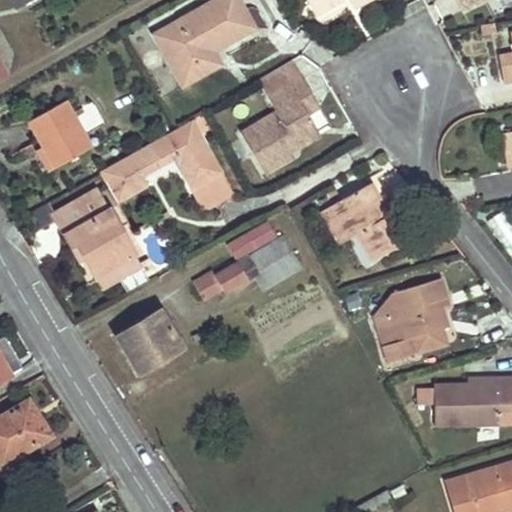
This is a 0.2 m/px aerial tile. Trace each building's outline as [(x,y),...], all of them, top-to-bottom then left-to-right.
[(238,7),(234,0),(216,0),(179,21),(183,28),(160,41),(174,67),(191,57),(196,68),(218,56),(215,51),(212,46),(219,41),(222,48),(256,28),(243,5),(238,7)] [(343,2),(341,0),(315,0),(309,4),(315,16),(343,2)] [(458,0),(465,11),(482,5),(490,0),(458,0)] [(183,28),(179,21),(156,34),(160,41),(183,28)] [(492,21),(479,23),(481,32),(493,30),(492,21)] [(215,51),(222,48),(219,41),(212,46),(215,51)] [(511,51),(499,53),(504,82),(511,80),(511,51)] [(223,64),(218,56),(196,68),(201,77),(223,64)] [(191,57),(174,67),(184,86),(201,77),(196,68),(191,57)] [(0,79),(9,74),(0,59),(0,79)] [(198,106),(237,92),(230,73),(191,87),(198,106)] [(305,75),(271,96),(279,110),(244,131),(268,171),(297,155),(294,150),(290,144),(320,127),(311,112),(302,98),(314,90),(305,75)] [(314,90),(302,98),(311,112),(323,105),(314,90)] [(54,166),(92,146),(65,98),(27,120),(54,166)] [(191,120),(185,123),(198,147),(204,144),(191,120)] [(175,129),(105,169),(117,190),(136,180),(134,177),(173,154),(175,159),(197,198),(223,183),(218,174),(220,173),(204,144),(198,147),(185,123),(175,129)] [(320,127),(290,144),(294,150),(323,133),(320,127)] [(511,132),(502,134),(508,168),(511,167),(511,132)] [(136,180),(117,190),(123,199),(141,190),(136,180)] [(332,182),(325,186),(328,191),(335,188),(332,182)] [(394,209),(386,213),(369,182),(334,202),(351,234),(356,231),(373,260),(410,239),(394,209)] [(223,183),(197,198),(202,206),(228,192),(223,183)] [(137,253),(113,210),(101,188),(57,214),(68,235),(83,261),(88,259),(97,276),(137,253)] [(170,213),(157,220),(163,231),(169,227),(174,224),(170,213)] [(301,267),(284,237),(217,276),(215,273),(195,285),(203,299),(222,288),(226,292),(257,274),(265,288),(301,267)] [(145,266),(137,253),(97,276),(105,289),(145,266)] [(447,300),(440,279),(395,292),(409,339),(443,330),(448,329),(443,312),(440,303),(447,300)] [(440,303),(443,312),(450,310),(447,300),(440,303)] [(183,349),(159,310),(117,334),(140,374),(183,349)] [(448,347),(443,330),(409,339),(414,356),(448,347)] [(204,341),(199,333),(193,336),(198,344),(204,341)] [(0,338),(0,381),(22,369),(3,336),(0,338)] [(389,363),(414,356),(409,339),(384,346),(389,363)] [(511,378),(496,379),(496,385),(467,385),(418,386),(418,408),(434,408),(435,427),(511,425),(511,378)] [(0,416),(0,473),(2,477),(5,481),(31,466),(29,462),(24,451),(49,437),(28,401),(0,416)] [(511,462),(446,482),(455,511),(507,511),(511,511),(511,462)] [(389,491),(366,503),(370,511),(374,511),(394,501),(389,491)]
